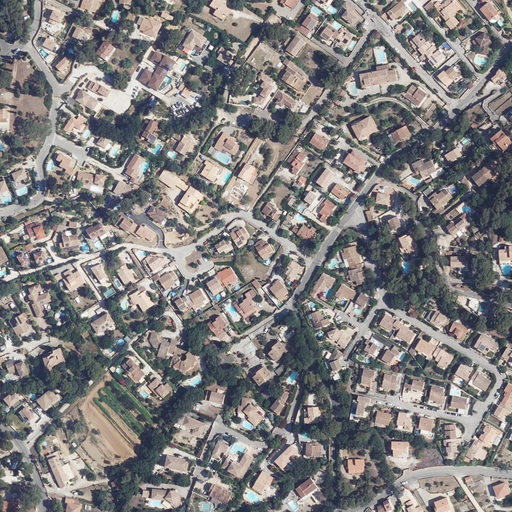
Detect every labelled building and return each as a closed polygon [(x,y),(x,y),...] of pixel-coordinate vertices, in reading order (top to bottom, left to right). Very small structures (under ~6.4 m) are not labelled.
[(94,11),(97,0),(86,0),(84,8),(94,11)] [(228,4),(222,0),(213,0),(209,6),(216,10),(213,15),(220,19),(224,14),(227,16),(231,10),(226,7),(228,4)] [(294,0),(289,7),(292,9),(298,0),(294,0)] [(456,7),(450,0),(447,0),(441,6),(437,1),(433,5),(436,9),(436,10),(445,21),(444,22),(449,29),(458,23),(453,17),(449,12),(456,7)] [(407,8),(402,2),(401,1),(400,2),(387,13),(393,20),(396,18),(397,19),(400,16),(401,17),(403,15),(402,13),(407,8)] [(346,2),(342,7),(347,11),(342,17),(353,25),(358,19),(351,14),(355,9),(346,2)] [(486,3),(479,9),(489,21),(493,17),(497,21),(500,18),(488,3),(488,2),(486,3)] [(462,6),(455,13),(456,14),(464,8),(462,6)] [(449,12),(453,17),(455,15),(453,12),(457,9),(456,7),(449,12)] [(55,26),(56,23),(61,25),(65,16),(54,10),(48,23),(55,26)] [(311,13),(309,15),(318,22),(319,19),(311,13)] [(309,15),(301,27),(304,29),(303,30),(309,34),(318,22),(309,15)] [(157,38),(161,23),(143,17),(138,33),(157,38)] [(404,27),(402,24),(394,30),(395,33),(399,30),(404,27)] [(80,42),(85,33),(76,28),(71,37),(80,42)] [(334,43),(336,41),(340,35),(335,32),(333,34),(329,30),(326,28),(321,36),(328,42),(330,40),(334,43)] [(195,56),(196,54),(200,56),(208,39),(190,30),(181,49),(195,56)] [(340,35),(336,41),(345,48),(352,38),(343,31),(340,35)] [(480,43),(482,46),(480,53),(487,55),(489,45),(492,42),(485,32),(473,41),(476,46),(480,43)] [(417,36),(412,40),(411,40),(414,44),(412,45),(416,50),(418,48),(427,41),(420,33),(417,36)] [(40,44),(52,52),(57,45),(45,37),(40,44)] [(299,50),(301,51),(306,43),(297,37),(294,41),(288,49),(287,50),(295,56),(299,50)] [(283,45),(288,49),(294,41),(289,38),(283,45)] [(107,55),(112,46),(103,40),(97,50),(100,52),(98,55),(103,58),(105,54),(107,55)] [(428,40),(427,41),(418,48),(423,54),(426,58),(432,52),(437,48),(434,45),(433,46),(428,40)] [(345,48),(336,41),(334,43),(343,50),(345,48)] [(115,47),(112,46),(107,55),(105,54),(103,58),(106,61),(115,47)] [(221,48),(217,55),(218,56),(216,60),(227,66),(233,55),(221,48)] [(295,56),(287,50),(285,53),(293,59),(295,56)] [(158,92),(175,62),(156,51),(150,61),(159,66),(154,74),(145,69),(138,81),(158,92)] [(426,58),(425,59),(427,62),(429,61),(434,67),(445,58),(439,51),(434,55),(432,52),(426,58)] [(51,64),(60,74),(72,64),(64,55),(61,57),(57,52),(53,55),(57,59),(51,64)] [(290,69),(294,64),(285,57),(281,62),(287,67),(283,73),(285,74),(282,78),(281,79),(288,83),(290,81),(292,83),(293,82),(298,86),(296,89),(299,91),(304,83),(301,81),(303,78),(295,72),(294,73),(291,71),(292,70),(290,69)] [(445,70),(438,76),(444,84),(451,78),(453,80),(459,74),(453,66),(446,72),(445,70)] [(501,68),(498,72),(500,74),(493,79),(497,82),(500,80),(501,79),(503,82),(509,78),(501,68)] [(389,81),(389,83),(399,80),(397,70),(390,71),(389,69),(378,72),(380,83),(389,81)] [(380,83),(378,72),(361,76),(362,80),(365,80),(366,86),(376,84),(377,86),(381,85),(380,83)] [(92,80),(87,88),(107,100),(111,92),(92,80)] [(363,89),(377,86),(376,84),(366,86),(365,80),(362,80),(363,89)] [(263,108),(275,88),(265,82),(261,88),(264,90),(259,98),(257,97),(254,102),(263,108)] [(413,98),(418,91),(411,86),(406,93),(413,98)] [(347,93),(341,89),(338,94),(344,98),(347,93)] [(93,111),(99,102),(97,101),(81,90),(78,95),(79,96),(76,100),(84,106),(85,105),(93,111)] [(274,97),(278,100),(275,103),(282,108),(285,104),(293,110),(298,103),(279,90),(274,97)] [(66,102),(72,105),(76,100),(70,96),(66,102)] [(0,117),(1,118),(1,121),(8,122),(8,118),(10,118),(10,109),(0,108),(0,117)] [(72,116),(63,130),(70,134),(74,127),(80,131),(84,125),(83,124),(85,120),(79,116),(77,120),(72,116)] [(353,126),(352,126),(360,140),(368,135),(378,130),(371,116),(362,121),(353,126)] [(155,136),(160,127),(151,122),(149,124),(146,122),(140,131),(143,133),(141,137),(147,141),(146,143),(152,147),(157,140),(152,137),(153,135),(155,136)] [(394,129),(387,133),(393,144),(411,135),(409,130),(412,128),(410,124),(395,132),(394,129)] [(325,143),(327,144),(331,138),(318,129),(311,140),(322,148),(323,147),(325,143)] [(500,141),(508,150),(511,146),(511,136),(504,129),(494,138),(498,142),(500,141)] [(95,144),(107,150),(112,138),(95,130),(89,144),(94,146),(95,144)] [(465,148),(474,140),(468,133),(459,141),(465,148)] [(240,150),(242,147),(236,143),(237,140),(226,134),(222,141),(220,140),(215,147),(222,152),(224,149),(235,156),(236,155),(240,150)] [(180,137),(177,135),(173,141),(179,145),(175,154),(183,159),(186,154),(188,151),(187,150),(191,144),(183,139),(182,141),(179,139),(180,137)] [(291,164),(300,153),(296,149),(287,161),(291,164)] [(352,150),(343,165),(361,176),(370,160),(352,150)] [(448,154),(446,157),(450,162),(452,164),(459,158),(453,151),(448,154)] [(305,157),(300,153),(291,164),(294,166),(292,168),(293,169),(292,171),(296,174),(304,163),(302,162),(305,157)] [(68,167),(71,160),(59,154),(56,159),(61,162),(60,165),(67,169),(65,172),(71,176),(74,170),(68,167)] [(141,174),(136,172),(143,160),(135,155),(124,173),(132,178),(130,181),(135,184),(141,174)] [(429,171),(430,173),(437,170),(431,159),(424,163),(422,158),(412,164),(414,169),(418,167),(421,172),(422,175),(429,171)] [(201,175),(212,181),(215,176),(219,169),(207,161),(204,165),(207,166),(201,175)] [(250,183),(254,175),(253,175),(256,169),(249,164),(241,177),(250,183)] [(488,165),(471,178),(478,187),(495,174),(488,165)] [(11,174),(15,184),(28,178),(24,169),(11,174)] [(329,182),(334,175),(328,171),(323,177),(329,182)] [(79,172),(77,182),(92,185),(93,181),(95,181),(94,183),(103,185),(105,176),(96,174),(96,176),(94,176),(94,175),(79,172)] [(174,188),(178,183),(164,172),(157,182),(171,192),(174,188)] [(0,182),(0,194),(9,191),(5,181),(0,182)] [(126,194),(129,195),(133,188),(119,181),(112,196),(122,201),(126,194)] [(299,191),(304,184),(300,181),(299,184),(296,182),(292,187),(299,191)] [(479,187),(481,191),(492,184),(489,181),(479,187)] [(189,190),(178,183),(174,188),(184,196),(189,190)] [(348,196),(350,193),(338,184),(332,191),(343,200),(346,195),(348,196)] [(310,195),(315,189),(310,185),(305,191),(310,195)] [(429,187),(423,191),(427,197),(433,193),(429,187)] [(198,198),(189,190),(184,196),(181,200),(178,205),(189,213),(192,208),(191,207),(198,198)] [(438,210),(443,206),(449,200),(444,194),(445,193),(444,191),(439,195),(436,193),(429,199),(437,209),(438,210)] [(394,200),(390,200),(390,196),(377,194),(375,205),(393,207),(394,200)] [(201,200),(198,198),(191,207),(192,208),(189,213),(178,205),(175,208),(188,217),(201,200)] [(293,208),(296,202),(290,198),(287,202),(289,204),(288,205),(293,208)] [(169,204),(162,199),(159,203),(166,207),(169,204)] [(328,216),(336,205),(328,199),(325,203),(327,205),(321,213),(324,215),(320,219),(326,223),(330,218),(328,216)] [(160,222),(166,214),(152,204),(146,212),(160,222)] [(270,209),(266,206),(262,212),(276,221),(279,217),(277,216),(278,215),(275,213),(277,211),(273,208),(271,207),(270,209)] [(446,209),(443,206),(438,210),(437,209),(433,213),(436,217),(446,209)] [(288,214),(283,223),(286,226),(292,217),(288,214)] [(464,215),(452,224),(454,227),(453,228),(457,233),(470,223),(464,215)] [(399,228),(399,230),(403,228),(398,217),(389,220),(390,222),(394,230),(399,228)] [(152,243),(157,235),(151,231),(151,233),(125,218),(120,227),(144,241),(146,239),(152,243)] [(91,242),(106,236),(102,223),(86,228),(91,242)] [(452,237),(457,233),(453,228),(454,227),(452,224),(452,223),(445,228),(452,237)] [(45,236),(41,225),(37,224),(31,226),(30,225),(27,226),(29,233),(35,231),(36,236),(38,239),(45,236)] [(231,231),(239,243),(240,243),(244,239),(243,237),(246,235),(247,236),(251,234),(245,225),(235,231),(234,229),(231,231)] [(313,237),(317,231),(313,229),(311,231),(305,227),(302,230),(297,227),(294,232),(308,241),(311,236),(313,237)] [(61,237),(61,239),(62,243),(58,244),(59,249),(69,247),(69,246),(78,245),(76,234),(65,236),(65,233),(60,234),(61,237)] [(235,245),(228,235),(223,238),(224,239),(216,244),(221,251),(225,248),(227,251),(235,245)] [(399,239),(405,250),(407,249),(409,254),(419,250),(412,235),(404,238),(404,237),(399,239)] [(463,242),(464,240),(465,239),(466,241),(469,239),(467,237),(465,239),(462,235),(454,241),(458,246),(463,242)] [(269,250),(270,252),(274,249),(269,243),(266,244),(263,238),(257,242),(257,243),(255,244),(262,255),(269,250)] [(396,240),(401,251),(405,250),(399,239),(396,240)] [(33,242),(25,246),(27,250),(35,247),(33,242)] [(351,261),(353,265),(354,265),(362,263),(363,263),(361,259),(360,259),(358,255),(359,255),(356,245),(345,248),(346,251),(343,252),(345,258),(348,258),(349,262),(351,261)] [(499,250),(500,260),(510,260),(510,258),(511,257),(511,247),(505,247),(505,250),(499,250)] [(43,250),(33,254),(36,264),(46,260),(43,250)] [(22,268),(29,264),(23,253),(16,257),(22,268)] [(154,270),(167,261),(164,257),(150,255),(146,258),(154,270)] [(119,263),(121,267),(126,264),(122,257),(117,260),(119,263)] [(297,270),(301,264),(292,259),(285,272),(289,274),(288,277),(294,281),(299,271),(297,270)] [(116,270),(120,276),(125,284),(135,278),(126,264),(121,267),(119,263),(112,268),(115,271),(116,270)] [(362,263),(354,265),(355,269),(350,271),(349,271),(352,281),(357,280),(358,285),(367,283),(364,271),(362,271),(361,268),(363,268),(362,263)] [(109,282),(98,264),(91,269),(101,286),(109,282)] [(223,279),(226,283),(238,275),(231,265),(222,270),(221,269),(218,271),(218,272),(223,279)] [(63,273),(65,278),(68,277),(72,274),(72,273),(70,269),(63,273)] [(72,273),(72,274),(73,275),(68,278),(68,277),(65,278),(62,280),(67,288),(68,287),(70,291),(74,289),(73,285),(78,282),(80,284),(84,282),(77,271),(72,273)] [(168,275),(166,273),(159,278),(167,289),(177,282),(175,279),(178,277),(173,271),(170,273),(168,275)] [(220,281),(223,279),(218,272),(215,274),(216,275),(207,281),(212,289),(221,283),(220,281)] [(314,289),(319,292),(321,293),(327,284),(331,286),(336,280),(324,272),(314,289)] [(258,277),(254,279),(259,286),(262,283),(258,277)] [(288,289),(279,277),(276,279),(277,281),(270,286),(279,298),(285,294),(284,292),(288,289)] [(28,288),(30,295),(37,292),(42,290),(39,283),(28,288)] [(221,283),(212,289),(214,292),(223,287),(221,283)] [(354,299),(358,293),(344,284),(336,295),(343,299),(345,297),(350,300),(351,297),(354,299)] [(204,292),(201,287),(200,286),(190,293),(193,297),(189,299),(191,302),(192,303),(194,307),(199,304),(197,303),(207,296),(204,292)] [(252,307),(255,304),(251,298),(256,295),(255,294),(251,288),(246,291),(248,295),(244,297),(245,299),(242,301),(240,299),(235,302),(240,310),(242,309),(244,313),(252,308),(252,307)] [(315,297),(319,292),(314,289),(313,288),(309,293),(313,295),(315,297)] [(136,298),(140,303),(145,311),(155,304),(146,290),(141,293),(139,289),(131,295),(134,299),(136,298)] [(30,295),(28,296),(30,300),(32,299),(34,303),(32,304),(38,318),(46,314),(42,305),(52,300),(48,292),(38,296),(37,292),(30,295)] [(191,302),(189,299),(186,295),(182,298),(181,296),(179,292),(172,297),(175,301),(176,300),(182,308),(188,304),(191,302)] [(358,301),(357,303),(360,305),(365,308),(370,298),(362,294),(361,295),(358,293),(354,299),(358,301)] [(208,298),(207,296),(197,303),(199,304),(208,298)] [(257,307),(255,304),(252,307),(252,308),(244,313),(245,315),(257,307)] [(328,317),(325,318),(323,319),(321,314),(319,309),(312,312),(314,317),(313,318),(317,328),(331,322),(328,317)] [(216,331),(224,326),(223,325),(228,322),(222,312),(218,315),(218,316),(213,319),(212,317),(208,320),(213,328),(214,327),(216,331)] [(440,324),(446,328),(451,320),(448,317),(447,319),(437,312),(431,322),(438,327),(440,324)] [(23,313),(19,315),(23,322),(27,320),(23,313)] [(106,313),(90,324),(96,334),(112,323),(106,313)] [(391,328),(395,331),(395,330),(400,323),(400,322),(396,319),(395,321),(385,314),(379,324),(389,330),(391,328)] [(23,322),(19,315),(7,322),(16,336),(28,329),(23,322)] [(450,331),(458,336),(457,338),(462,341),(469,330),(465,327),(467,325),(461,321),(459,324),(455,322),(450,331)] [(403,325),(400,323),(395,330),(398,332),(396,335),(408,343),(413,334),(407,330),(402,327),(403,325)] [(336,339),(335,339),(338,341),(337,342),(341,344),(340,345),(345,348),(352,337),(344,332),(343,333),(340,332),(340,330),(337,328),(328,332),(331,338),(333,337),(336,339)] [(293,337),(291,329),(284,330),(286,338),(293,337)] [(90,336),(87,331),(83,333),(84,333),(82,335),(85,339),(90,336)] [(168,352),(168,351),(169,349),(175,351),(175,354),(173,358),(173,359),(175,362),(176,362),(180,366),(180,368),(186,370),(192,367),(193,368),(195,362),(196,362),(196,355),(198,355),(193,349),(189,353),(187,355),(187,357),(187,358),(186,358),(186,359),(185,360),(184,360),(183,360),(182,360),(182,359),(181,359),(181,358),(180,358),(180,357),(182,352),(182,350),(176,348),(179,340),(173,338),(171,341),(168,340),(166,343),(163,342),(164,339),(163,338),(162,338),(162,336),(161,335),(161,334),(154,331),(151,337),(152,338),(153,338),(154,344),(156,343),(160,349),(159,352),(166,355),(167,355),(168,352)] [(482,335),(475,345),(479,347),(483,350),(488,352),(491,347),(492,346),(497,349),(500,345),(482,335)] [(268,350),(270,352),(275,347),(273,346),(279,340),(277,338),(270,345),(272,347),(268,350)] [(364,343),(365,344),(367,345),(365,348),(364,350),(372,355),(378,347),(373,344),(373,343),(367,339),(364,343)] [(433,355),(438,347),(433,344),(432,346),(428,343),(421,339),(415,349),(421,353),(422,352),(427,355),(429,353),(433,355)] [(275,347),(270,352),(277,360),(288,350),(279,340),(273,346),(275,347)] [(248,357),(257,351),(252,342),(243,348),(248,357)] [(438,347),(433,355),(436,357),(441,359),(438,363),(444,366),(445,367),(448,363),(449,364),(453,358),(449,355),(448,356),(446,355),(447,353),(438,348),(438,347)] [(501,355),(506,359),(508,356),(509,355),(511,356),(511,357),(511,358),(511,359),(511,350),(506,347),(501,355)] [(50,373),(50,366),(50,362),(59,359),(59,351),(58,348),(51,350),(52,353),(49,354),(49,355),(47,356),(44,356),(44,354),(42,355),(42,357),(43,357),(45,358),(45,360),(46,363),(45,364),(42,365),(42,371),(43,371),(44,374),(50,373)] [(342,353),(336,349),(329,360),(334,371),(342,368),(339,359),(342,353)] [(386,351),(381,360),(389,364),(395,356),(397,357),(398,354),(392,350),(390,353),(386,351)] [(50,362),(50,366),(63,361),(59,351),(59,359),(50,362)] [(403,351),(397,359),(402,362),(407,354),(403,351)] [(224,358),(220,353),(211,358),(213,361),(220,368),(223,365),(220,361),(224,358)] [(232,354),(225,358),(229,365),(236,361),(232,354)] [(121,362),(126,367),(127,366),(130,368),(133,372),(131,374),(135,378),(143,371),(130,355),(121,362)] [(210,358),(205,361),(212,371),(217,367),(210,358)] [(5,363),(10,374),(18,371),(20,377),(28,373),(23,361),(14,365),(12,359),(5,363)] [(258,371),(265,365),(264,363),(252,373),(254,376),(259,372),(258,371)] [(272,372),(265,365),(258,371),(259,372),(254,376),(261,384),(266,379),(265,378),(272,372)] [(467,369),(460,365),(455,373),(466,379),(472,369),(468,367),(467,369)] [(281,376),(284,369),(280,366),(276,370),(281,376)] [(371,385),(372,379),(373,377),(374,378),(376,371),(365,369),(362,381),(362,383),(371,385)] [(479,373),(476,371),(470,380),(473,382),(472,383),(484,390),(490,381),(478,374),(479,373)] [(384,377),(382,389),(395,392),(396,388),(397,378),(389,376),(388,378),(384,377)] [(167,391),(171,388),(166,382),(162,385),(155,377),(149,382),(155,389),(152,391),(156,396),(159,393),(161,397),(168,391),(167,391)] [(422,382),(411,379),(409,388),(420,391),(422,382)] [(147,385),(152,391),(155,389),(149,382),(147,385)] [(504,396),(500,402),(506,405),(509,402),(508,401),(511,397),(511,385),(507,383),(503,390),(505,391),(507,392),(504,396)] [(435,400),(441,401),(442,393),(441,392),(442,388),(430,385),(427,399),(434,401),(435,400)] [(292,390),(285,386),(281,392),(280,394),(281,395),(281,396),(278,394),(275,399),(277,401),(272,407),(272,408),(277,412),(279,409),(281,411),(285,405),(284,404),(287,401),(285,399),(288,394),(289,395),(292,390)] [(36,402),(46,412),(59,399),(49,389),(36,402)] [(213,391),(209,390),(207,399),(210,400),(211,399),(223,403),(226,394),(214,390),(213,391)] [(16,409),(15,409),(26,423),(34,418),(15,394),(11,397),(9,395),(3,400),(10,409),(13,406),(16,409)] [(371,398),(359,396),(358,400),(359,401),(356,414),(364,416),(366,407),(367,402),(370,403),(371,398)] [(449,406),(463,410),(466,400),(451,396),(449,406)] [(254,408),(255,407),(252,403),(253,398),(244,397),(243,405),(240,404),(239,411),(248,412),(251,415),(249,416),(254,419),(253,421),(257,424),(264,416),(256,410),(254,408)] [(41,411),(37,414),(27,401),(23,404),(35,418),(28,423),(32,427),(46,416),(41,411)] [(511,408),(506,405),(500,402),(492,414),(496,416),(496,418),(499,420),(503,414),(506,411),(508,412),(511,408)] [(309,418),(305,418),(305,423),(318,423),(318,418),(319,418),(319,407),(309,407),(309,409),(309,418)] [(390,414),(377,411),(375,422),(388,425),(390,414)] [(403,426),(403,428),(408,430),(411,419),(405,418),(406,414),(398,412),(396,424),(403,426)] [(184,423),(195,427),(194,431),(202,435),(207,422),(188,415),(183,413),(177,421),(184,423)] [(432,420),(420,417),(418,429),(430,431),(432,420)] [(448,436),(448,438),(456,438),(455,431),(453,431),(453,429),(455,429),(454,425),(444,426),(445,436),(448,436)] [(477,439),(476,441),(481,444),(484,446),(490,438),(489,436),(493,430),(484,425),(481,431),(482,432),(481,434),(479,432),(476,438),(477,439)] [(221,437),(219,440),(230,445),(231,442),(221,437)] [(456,438),(448,438),(445,439),(445,440),(444,440),(445,448),(446,448),(446,452),(448,453),(448,456),(453,456),(452,452),(457,452),(457,446),(456,446),(453,446),(453,443),(456,443),(456,438)] [(230,445),(219,440),(214,450),(214,452),(213,455),(218,458),(222,450),(223,448),(227,450),(230,445)] [(476,441),(473,440),(471,444),(472,445),(469,449),(468,449),(464,456),(471,460),(473,457),(476,459),(477,457),(480,460),(485,452),(478,448),(481,444),(476,441)] [(313,441),(308,441),(308,454),(319,454),(319,444),(313,444),(313,441)] [(392,441),(393,449),(394,449),(394,454),(403,454),(403,452),(407,452),(408,447),(409,447),(410,441),(392,441)] [(181,467),(187,468),(189,459),(169,454),(166,466),(181,469),(181,467)] [(244,455),(240,462),(239,464),(233,461),(228,458),(223,466),(242,477),(253,459),(244,455)] [(59,460),(50,464),(59,484),(74,477),(68,462),(61,466),(59,460)] [(264,471),(263,473),(274,480),(275,478),(264,471)] [(274,480),(263,473),(253,486),(263,492),(265,488),(269,483),(271,484),(274,480)] [(466,479),(468,485),(471,485),(472,488),(483,484),(481,480),(474,483),(472,477),(466,479)] [(297,489),(304,499),(319,487),(312,478),(297,489)] [(216,484),(211,492),(210,494),(227,503),(233,492),(216,483),(216,484)] [(494,487),(498,496),(509,492),(505,483),(494,487)] [(322,490),(319,487),(304,499),(306,502),(316,494),(322,501),(327,497),(322,490)] [(165,498),(172,503),(173,501),(166,495),(159,495),(159,488),(154,488),(153,497),(165,498)] [(173,489),(159,488),(159,495),(166,495),(173,501),(172,503),(177,506),(184,497),(177,491),(177,492),(173,489)] [(78,499),(65,498),(64,502),(66,502),(65,511),(79,511),(80,504),(78,504),(78,499)] [(450,498),(436,503),(438,511),(447,511),(448,511),(454,510),(450,498)] [(3,511),(8,511),(14,511),(15,509),(18,509),(19,499),(14,499),(13,502),(4,501),(3,511)] [(425,511),(422,506),(418,508),(413,499),(407,503),(410,507),(409,508),(411,511),(425,511)] [(380,511),(387,511),(388,511),(386,509),(392,506),(390,501),(384,504),(384,505),(379,507),(380,511)]
